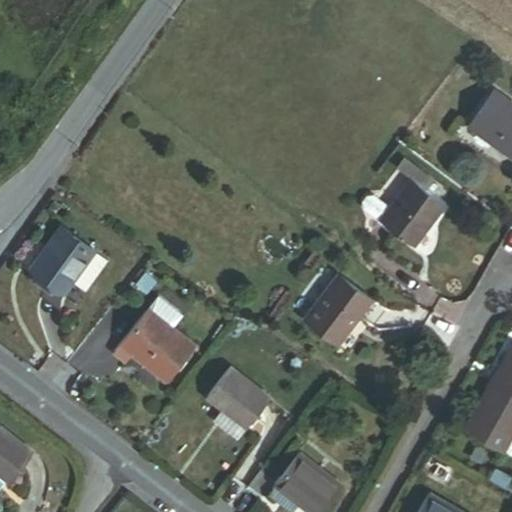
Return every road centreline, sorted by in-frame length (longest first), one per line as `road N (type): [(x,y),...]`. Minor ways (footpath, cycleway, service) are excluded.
road 1 (unclassified): [(0,219),(160,0)]
road 2 (residential): [(511,291),(494,293),(370,511)]
road 3 (residential): [(115,456),(0,370)]
